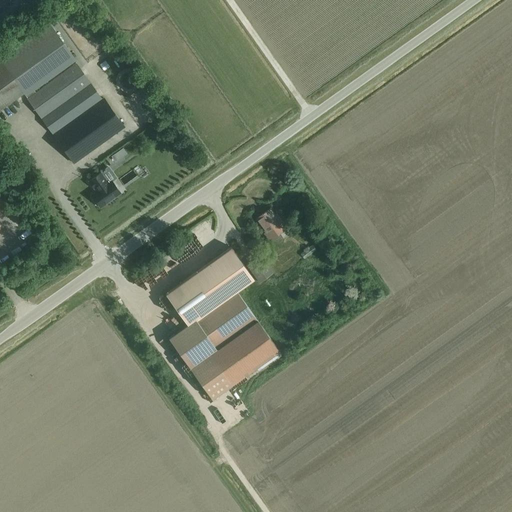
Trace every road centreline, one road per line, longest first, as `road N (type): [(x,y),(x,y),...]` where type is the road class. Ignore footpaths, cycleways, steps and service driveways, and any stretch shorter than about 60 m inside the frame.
road 1 (unclassified): [(0,339),(473,0)]
road 2 (track): [(169,0),(272,144)]
